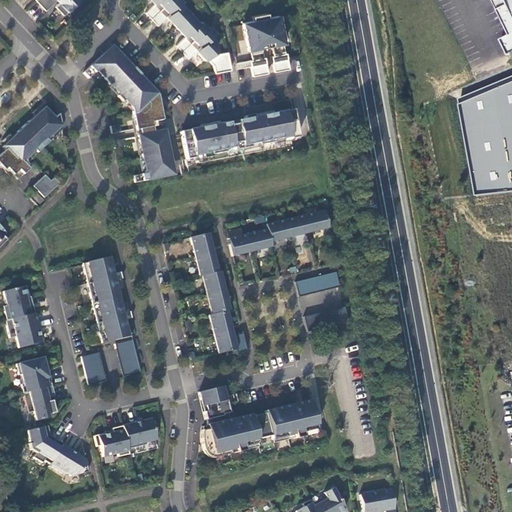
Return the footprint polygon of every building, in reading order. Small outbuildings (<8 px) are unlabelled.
[(38,0),(36,2),(46,12),(59,0),(62,3),(56,8),(64,17),(75,7),(72,4),(76,0),(38,0)] [(149,0),(155,5),(145,14),(152,20),(173,0),(149,0)] [(183,3),(180,0),(173,0),(152,20),(158,27),(167,18),(176,28),(191,14),(181,5),(183,3)] [(511,0),(491,0),(509,36),(500,42),(509,57),(511,55),(511,0)] [(200,24),(191,14),(176,28),(185,38),(176,47),(182,53),(208,29),(202,23),(200,24)] [(253,77),(268,74),(265,59),(263,59),(261,49),(263,49),(261,37),(267,36),(270,48),(271,47),(273,57),(272,57),(275,73),(290,70),(287,54),(285,55),(282,55),(280,45),(283,45),(285,45),(279,17),(269,19),(268,15),(253,18),(253,22),(243,24),(248,52),(250,51),(253,51),(255,61),(252,61),(250,62),(253,77)] [(210,27),(208,29),(182,53),(188,60),(197,52),(206,62),(208,60),(215,54),(217,51),(215,41),(212,38),(214,36),(213,31),(210,27)] [(267,36),(261,37),(263,49),(270,48),(267,36)] [(131,110),(136,133),(153,130),(152,125),(163,123),(160,105),(162,102),(120,57),(117,53),(107,62),(103,58),(84,76),(89,81),(98,74),(120,97),(118,99),(123,105),(125,103),(131,110)] [(228,53),(219,55),(223,73),(231,71),(228,53)] [(223,73),(219,55),(216,55),(215,54),(208,60),(214,67),(215,74),(223,73)] [(511,79),(457,87),(471,197),(511,191),(511,79)] [(18,136),(4,149),(3,150),(6,152),(0,157),(0,168),(4,174),(7,171),(18,183),(29,172),(23,165),(35,154),(37,156),(49,145),(47,142),(59,131),(57,129),(61,125),(59,117),(55,121),(45,111),(30,125),(29,124),(17,135),(18,136)] [(205,137),(181,135),(187,163),(195,161),(195,159),(211,155),(212,158),(227,155),(226,152),(234,151),(234,153),(252,150),(251,148),(259,146),(259,148),(274,146),(274,143),(290,140),(291,142),(299,141),(294,113),(263,119),(263,116),(245,119),(245,122),(221,127),(220,124),(211,126),(212,129),(205,137)] [(140,146),(146,177),(133,179),(135,186),(139,185),(161,181),(160,175),(173,172),(166,138),(155,140),(154,135),(137,138),(139,146),(140,146)] [(51,184),(45,178),(33,189),(44,201),(60,186),(54,181),(51,184)] [(37,195),(33,199),(40,206),(44,202),(37,195)] [(324,213),(304,218),(308,236),(328,231),(324,213)] [(304,218),(285,223),(289,241),(308,236),(304,218)] [(289,241),(285,223),(265,228),(267,232),(270,245),(289,241)] [(247,237),(251,255),(271,250),(270,245),(267,232),(247,237)] [(208,236),(191,240),(195,260),(213,256),(208,236)] [(251,255),(247,237),(228,242),(232,260),(251,255)] [(218,275),(213,256),(195,260),(200,279),(202,279),(218,275)] [(83,266),(102,346),(132,339),(130,331),(128,332),(125,323),(122,323),(121,317),(124,316),(121,307),(124,306),(120,292),(118,293),(116,283),(113,284),(111,277),(114,277),(112,267),(114,267),(113,259),(83,266)] [(335,272),(293,281),(297,296),(338,287),(335,272)] [(218,275),(202,279),(207,298),(225,294),(220,275),(218,275)] [(8,312),(5,313),(7,321),(35,315),(32,304),(29,305),(27,299),(30,299),(27,287),(4,293),(8,312)] [(225,294),(207,298),(212,318),(227,314),(229,313),(225,294)] [(344,307),(302,317),(306,331),(347,322),(344,307)] [(227,314),(212,318),(209,318),(214,338),(232,333),(227,314)] [(6,322),(10,339),(16,338),(19,349),(42,344),(35,315),(7,321),(6,322)] [(232,333),(214,338),(219,357),(236,353),(237,357),(247,354),(239,340),(243,336),(233,339),(232,333)] [(133,343),(115,347),(116,352),(129,348),(136,377),(141,376),(133,343)] [(129,348),(116,352),(123,380),(136,377),(129,348)] [(99,355),(86,359),(93,387),(106,384),(99,355)] [(24,394),(53,387),(50,378),(49,378),(47,379),(45,370),(47,370),(44,359),(16,365),(19,376),(22,376),(23,383),(21,386),(23,394),(24,394)] [(86,359),(81,360),(88,388),(93,387),(86,359)] [(34,413),(36,422),(49,419),(49,416),(56,414),(53,402),(48,403),(47,399),(55,397),(53,387),(24,394),(28,414),(34,413)] [(251,417),(230,422),(228,416),(230,416),(223,389),(215,391),(199,395),(206,423),(207,423),(208,428),(202,429),(201,439),(202,450),(204,456),(206,458),(210,461),(215,461),(230,457),(229,454),(235,452),(236,456),(245,454),(244,450),(258,446),(257,442),(271,439),(272,443),(293,438),(294,442),(303,440),(302,436),(317,432),(310,403),(293,407),(265,414),(266,416),(254,419),(255,422),(252,423),(251,417)] [(152,420),(123,427),(128,450),(146,446),(147,443),(157,441),(152,420)] [(48,427),(28,432),(31,444),(29,445),(31,450),(36,454),(34,458),(49,468),(50,466),(63,445),(55,440),(53,443),(50,441),(51,439),(48,427)] [(128,450),(123,427),(112,429),(113,433),(106,435),(105,434),(94,437),(97,448),(100,447),(103,458),(118,454),(118,458),(129,455),(128,450)] [(79,454),(63,445),(50,466),(65,476),(67,474),(72,477),(89,473),(86,461),(78,456),(79,454)] [(327,499),(313,506),(316,511),(340,511),(345,510),(333,488),(324,493),(327,499)] [(380,511),(384,511),(394,511),(390,490),(360,495),(362,511),(380,511)] [(316,511),(313,506),(310,500),(302,505),(304,507),(295,511),(316,511)]
